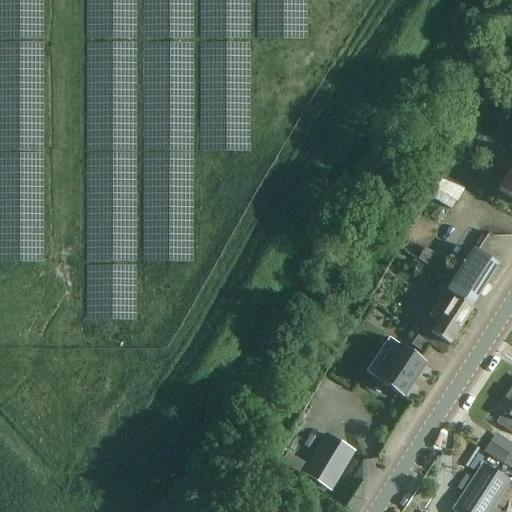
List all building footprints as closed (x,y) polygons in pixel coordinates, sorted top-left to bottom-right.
[(511,166),(497,190),(511,199),(511,166)] [(417,260),(425,265),(432,253),(424,248),(417,260)] [(435,303),(429,313),(430,314),(439,319),(431,332),(450,344),(452,345),(474,309),(472,307),(499,265),(473,249),(446,291),(453,296),(445,309),(435,302),(435,303)] [(428,344),(417,336),(411,345),(422,353),(428,344)] [(402,402),(425,362),(399,347),(376,387),(402,402)] [(511,384),(496,408),(502,412),(495,423),(511,433),(511,384)] [(325,435),(301,474),(331,491),(354,452),(325,435)] [(511,450),(501,443),(490,459),(511,474),(511,450)] [(463,456),(458,463),(466,468),(478,449),(470,444),(464,453),(463,456)] [(303,464),(286,454),(280,463),(297,473),(303,464)] [(482,462),(451,509),(456,511),(486,511),(508,480),(482,462)]
